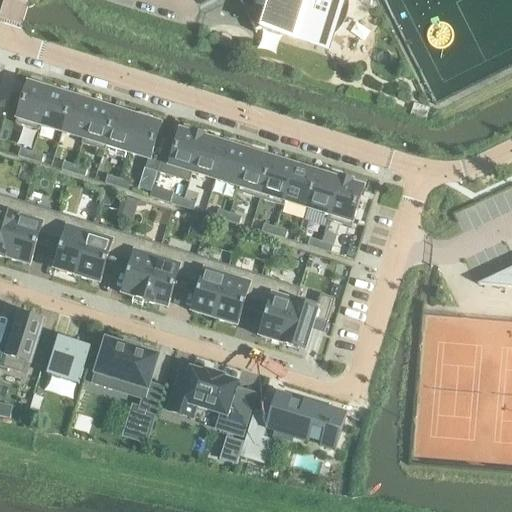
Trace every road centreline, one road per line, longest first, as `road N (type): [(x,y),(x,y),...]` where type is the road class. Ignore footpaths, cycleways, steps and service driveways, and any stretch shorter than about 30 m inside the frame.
road 1 (residential): [(423,170),(349,390),(0,287)]
road 2 (residential): [(423,170),(0,38)]
road 3 (track): [(0,450),(285,511)]
